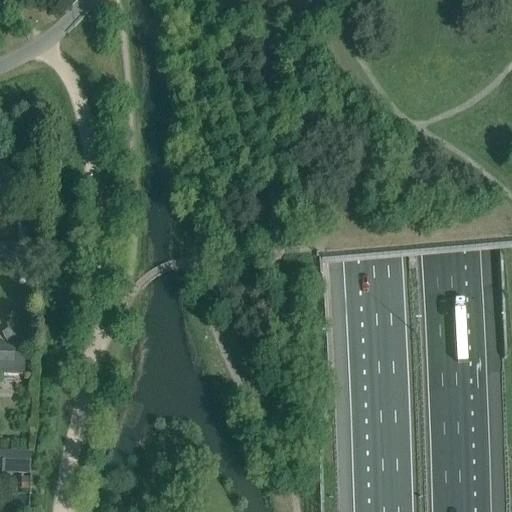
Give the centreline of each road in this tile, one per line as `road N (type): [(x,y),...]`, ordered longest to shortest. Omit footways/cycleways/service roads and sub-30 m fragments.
road 1 (motorway): [(460,511),(435,0)]
road 2 (motorway): [(359,0),(383,511)]
